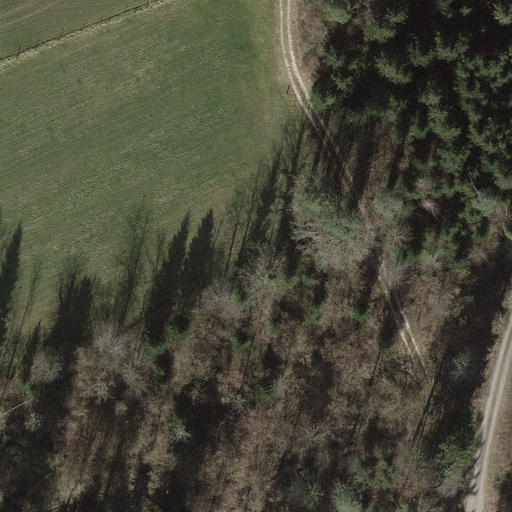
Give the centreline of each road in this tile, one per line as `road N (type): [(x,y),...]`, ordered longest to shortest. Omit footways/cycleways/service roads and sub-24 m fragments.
road 1 (track): [(286,0),(300,101),(362,204),(395,314),(478,473)]
road 2 (track): [(511,333),(478,473),(480,511)]
